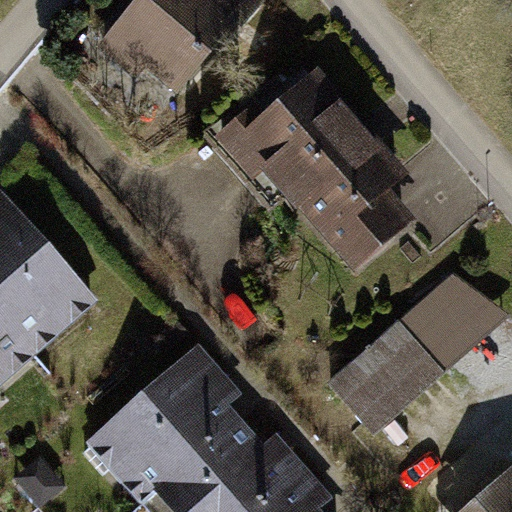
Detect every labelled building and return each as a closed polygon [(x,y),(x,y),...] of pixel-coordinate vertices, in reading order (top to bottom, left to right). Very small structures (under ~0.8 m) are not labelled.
[(273,0),(150,0),(115,45),(191,104),(273,0)] [(435,184),(331,63),(237,143),(270,182),(288,166),(378,270),(430,225),(412,203),(435,184)] [(17,191),(0,205),(0,401),(114,304),(17,191)] [(468,370),(419,320),(348,389),(397,439),(468,370)] [(344,511),(208,355),(104,444),(162,511),(344,511)] [(511,511),(511,486),(482,511),(511,511)]
